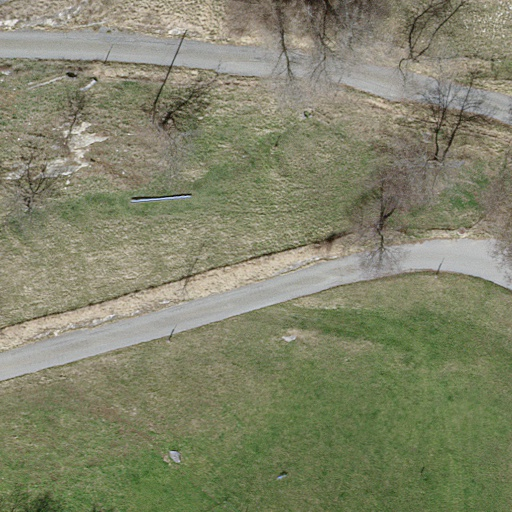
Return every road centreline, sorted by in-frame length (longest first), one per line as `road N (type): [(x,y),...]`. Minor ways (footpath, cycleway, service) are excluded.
road 1 (unclassified): [(511,269),(476,257),(392,260),(0,366)]
road 2 (unclassified): [(0,45),(317,67),(511,110)]
